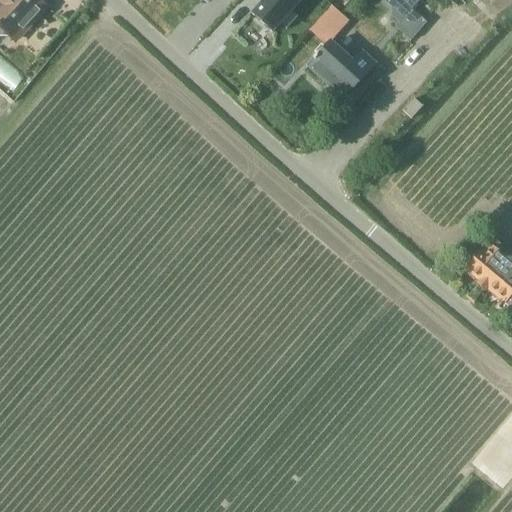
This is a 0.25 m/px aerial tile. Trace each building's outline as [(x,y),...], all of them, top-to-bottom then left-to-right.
[(0,0),(0,23),(16,38),(18,36),(23,36),(27,31),(27,26),(48,2),(45,0),(0,0)] [(302,0),(260,0),(263,3),(252,15),(272,34),(281,24),(287,30),(298,17),(292,12),(302,0)] [(400,0),(411,10),(419,0),(400,0)] [(343,98),(374,63),(360,52),(351,62),(328,42),(307,66),(343,98)] [(413,97),(401,109),(410,117),(422,104),(413,97)] [(505,313),(511,305),(511,258),(510,257),(502,267),(497,263),(503,256),(488,244),(469,267),(503,296),(495,305),(505,313)]
